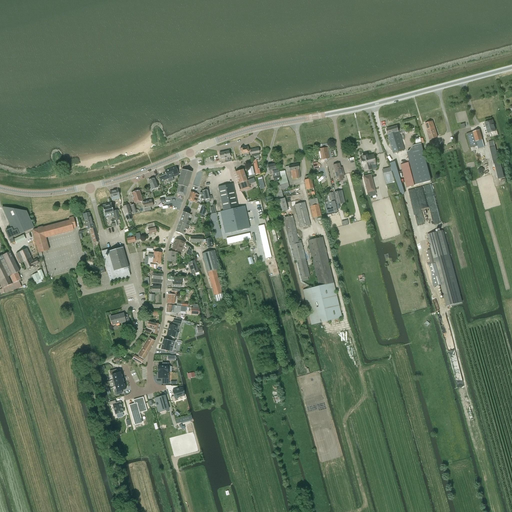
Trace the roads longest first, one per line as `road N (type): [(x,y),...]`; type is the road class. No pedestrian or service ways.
road 1 (tertiary): [(256,127),(511,67)]
road 2 (residential): [(164,307),(167,247),(194,174),(189,151)]
